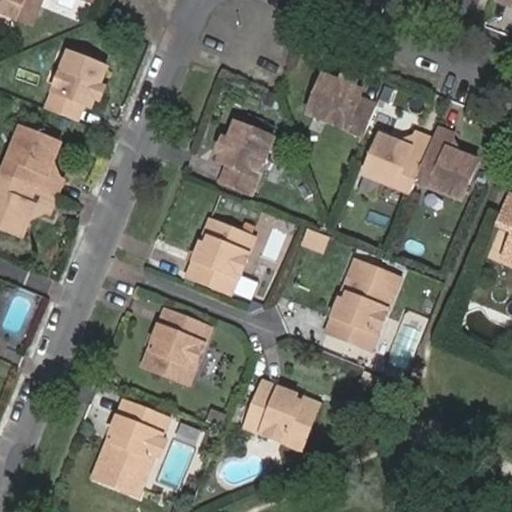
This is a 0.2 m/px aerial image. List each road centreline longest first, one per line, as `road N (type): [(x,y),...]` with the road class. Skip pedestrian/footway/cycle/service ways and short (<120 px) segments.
road 1 (residential): [(0,503),(205,0)]
road 2 (residential): [(511,79),(321,0)]
